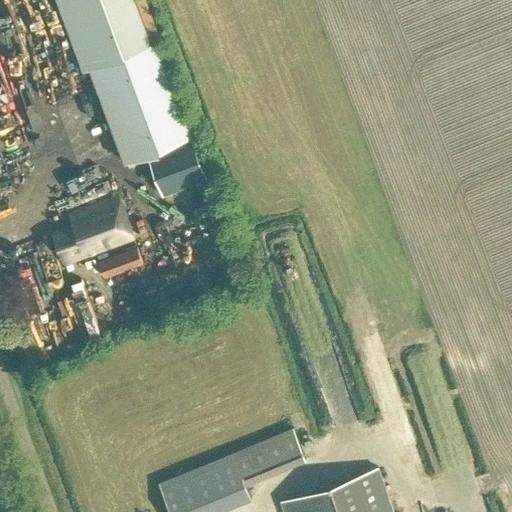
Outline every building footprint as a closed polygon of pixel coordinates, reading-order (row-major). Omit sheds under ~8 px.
[(91,65),(125,158),(147,150),(190,134),(193,133),(158,40),(150,43),(133,0),(56,0),(82,68),(91,65)] [(205,177),(190,134),(147,150),(162,193),(205,177)] [(63,261),(133,236),(117,193),(68,211),(73,223),(52,230),(63,261)] [(213,202),(191,210),(194,218),(216,209),(213,202)] [(104,276),(143,261),(136,244),(99,258),(104,276)] [(171,511),(213,511),(219,510),(219,509),(251,497),(245,480),(304,456),(292,426),(158,480),(171,511)] [(392,511),(376,465),(281,499),(285,511),(392,511)]
